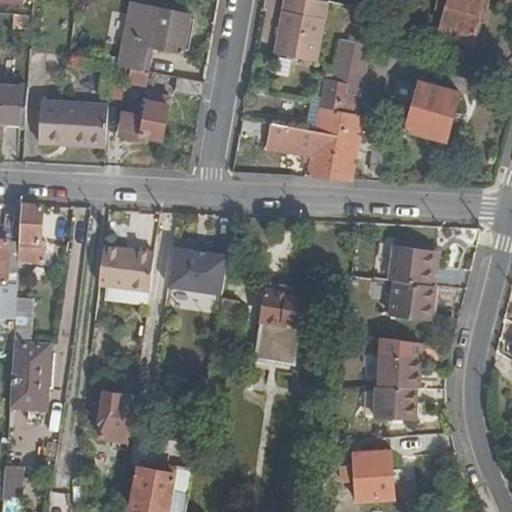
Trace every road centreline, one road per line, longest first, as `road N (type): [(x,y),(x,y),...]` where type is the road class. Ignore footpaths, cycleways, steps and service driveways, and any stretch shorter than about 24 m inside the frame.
road 1 (residential): [(510,511),(487,466),(472,405),(474,364),(511,210)]
road 2 (unknown): [(107,189),(63,493)]
road 3 (residential): [(208,194),(511,210)]
road 4 (residential): [(0,183),(208,194)]
road 5 (residential): [(208,194),(242,0)]
